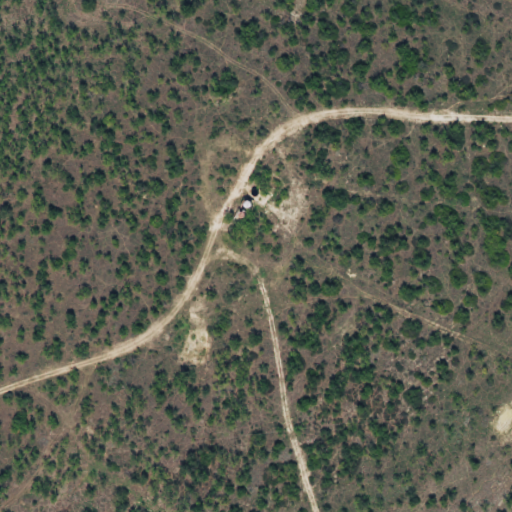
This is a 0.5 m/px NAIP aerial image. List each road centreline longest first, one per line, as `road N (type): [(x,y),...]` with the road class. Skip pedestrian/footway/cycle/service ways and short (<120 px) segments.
road 1 (residential): [(0,396),(201,316),(419,321),(511,344)]
road 2 (residential): [(511,109),(292,133),(247,169),(201,316)]
